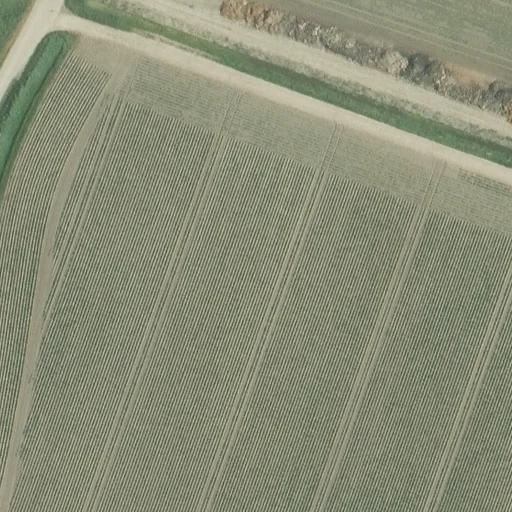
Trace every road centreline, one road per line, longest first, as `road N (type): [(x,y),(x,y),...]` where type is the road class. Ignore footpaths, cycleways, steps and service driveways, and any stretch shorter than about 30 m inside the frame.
road 1 (track): [(511,177),(40,13)]
road 2 (track): [(161,0),(511,129)]
